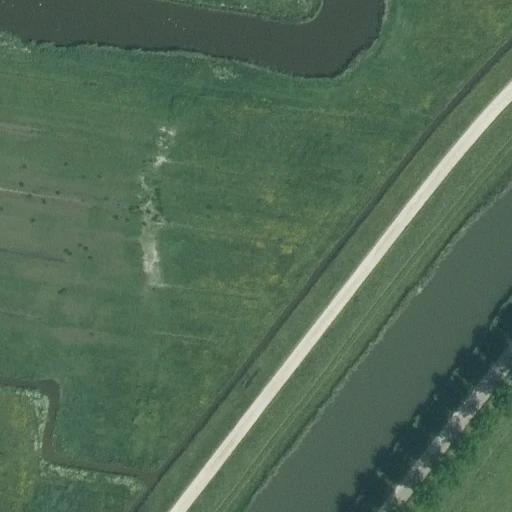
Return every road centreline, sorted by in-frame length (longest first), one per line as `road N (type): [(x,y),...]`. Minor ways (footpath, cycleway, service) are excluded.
road 1 (track): [(181,511),(431,186),(511,97)]
road 2 (unclassified): [(395,511),(511,365)]
